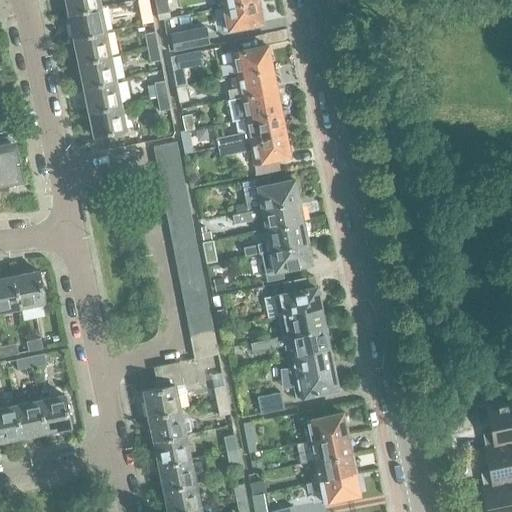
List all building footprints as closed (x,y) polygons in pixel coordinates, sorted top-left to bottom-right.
[(98,0),(65,0),(68,14),(100,7),(98,0)] [(151,11),(148,0),(138,0),(141,13),(151,11)] [(166,0),(154,0),(158,20),(162,20),(170,18),(166,0)] [(260,0),(258,0),(224,7),(226,19),(223,20),(225,30),(262,22),(261,14),(263,13),(260,0)] [(100,7),(68,14),(73,38),(105,31),(100,7)] [(171,35),(174,51),(209,43),(206,27),(171,35)] [(105,31),(73,38),(78,62),(110,56),(105,31)] [(148,48),(158,46),(155,32),(145,34),(148,48)] [(158,46),(148,48),(150,62),(160,60),(158,46)] [(236,76),(273,68),(271,56),(269,55),(267,46),(222,56),(223,63),(233,61),(236,76)] [(176,56),(179,68),(202,63),(199,51),(176,56)] [(110,56),(78,62),(83,87),(115,80),(110,56)] [(273,68),(236,76),(238,88),(228,90),(230,100),(276,90),(274,81),(275,79),(273,68)] [(120,104),(115,80),(83,87),(88,111),(120,104)] [(156,97),(167,95),(165,81),(154,83),(156,97)] [(186,85),(177,87),(180,102),(189,101),(186,85)] [(278,98),(276,90),(230,100),(232,108),(242,106),(245,119),(282,111),(280,99),(278,98)] [(170,109),(167,95),(156,97),(159,111),(170,109)] [(120,104),(88,111),(93,136),(126,129),(120,104)] [(282,111),(245,119),(247,132),(216,138),(218,147),(285,133),(283,125),(284,123),(282,111)] [(182,117),(185,130),(194,129),(191,115),(182,117)] [(287,142),(285,133),(218,147),(220,156),(251,150),(256,175),(280,170),(278,158),(290,156),(289,151),(290,149),(289,143),(287,142)] [(15,141),(0,144),(0,186),(24,182),(15,141)] [(155,158),(179,153),(177,141),(153,146),(155,158)] [(182,144),(185,154),(186,154),(192,152),(190,142),(182,144)] [(181,165),(179,153),(155,158),(157,170),(181,165)] [(181,165),(157,170),(160,181),(184,177),(181,165)] [(184,177),(160,181),(162,193),(186,188),(184,177)] [(236,213),(299,200),(294,180),(270,185),(269,177),(242,182),(246,204),(234,206),(236,213)] [(188,200),(186,188),(162,193),(164,205),(188,200)] [(188,200),(164,205),(167,217),(191,212),(188,200)] [(299,200),(236,213),(232,214),(234,223),(264,217),(266,229),(303,222),(302,219),(304,216),(302,210),(300,208),(299,200)] [(193,224),(191,212),(167,217),(169,229),(193,224)] [(303,222),(266,229),(271,250),(307,242),(306,235),(307,232),(305,225),(303,224),(303,222)] [(195,236),(193,224),(169,229),(171,240),(195,236)] [(201,233),(204,242),(212,241),(210,231),(201,233)] [(198,247),(195,236),(171,240),(174,252),(198,247)] [(312,263),(307,242),(271,250),(275,271),(312,263)] [(246,255),(257,253),(255,245),(243,247),(244,248),(235,250),(237,257),(246,255)] [(198,247),(174,252),(176,263),(200,259),(198,247)] [(259,260),(257,253),(246,255),(247,263),(259,260)] [(202,271),(200,259),(176,263),(178,275),(202,271)] [(38,271),(14,276),(20,308),(45,303),(38,271)] [(204,283),(202,271),(178,275),(181,287),(204,283)] [(278,317),(321,308),(314,275),(282,282),(285,293),(274,296),(278,317)] [(14,276),(0,278),(0,311),(20,308),(14,276)] [(223,277),(214,279),(216,292),(226,290),(223,277)] [(204,283),(181,287),(183,299),(207,295),(204,283)] [(214,307),(215,307),(231,304),(229,293),(212,297),(214,307)] [(209,306),(207,295),(183,299),(185,311),(209,306)] [(209,306),(185,311),(188,323),(211,318),(209,306)] [(325,328),(321,308),(278,317),(282,337),(325,328)] [(217,312),(218,320),(218,323),(227,321),(225,311),(217,312)] [(214,330),(211,318),(188,323),(190,335),(214,330)] [(219,328),(222,344),(234,342),(231,326),(219,328)] [(325,328),(282,337),(250,343),(252,352),(284,345),(287,357),(329,348),(325,328)] [(214,330),(190,335),(192,347),(216,342),(214,330)] [(26,341),(29,352),(43,349),(41,338),(26,341)] [(216,342),(192,347),(194,358),(218,353),(216,342)] [(2,346),(5,357),(19,354),(17,343),(2,346)] [(329,348),(287,357),(289,368),(281,368),(282,379),(333,368),(329,348)] [(29,357),(31,367),(46,364),(44,353),(29,357)] [(31,367),(29,357),(16,360),(18,370),(31,367)] [(153,367),(157,388),(143,391),(148,416),(180,409),(175,386),(183,385),(178,362),(153,367)] [(333,368),(282,379),(282,388),(293,386),(295,398),(338,389),(333,368)] [(216,402),(227,400),(224,385),(213,387),(216,402)] [(258,397),(261,414),(284,409),(281,392),(258,397)] [(38,399),(45,431),(70,425),(67,413),(75,412),(73,402),(65,404),(63,394),(38,399)] [(38,399),(14,404),(21,436),(45,431),(38,399)] [(227,400),(216,402),(219,416),(230,413),(227,400)] [(485,447),(511,441),(511,402),(488,407),(492,430),(482,432),(485,447)] [(0,440),(21,436),(14,404),(0,407),(0,440)] [(180,409),(148,416),(153,441),(185,434),(180,409)] [(306,442),(347,434),(346,426),(348,424),(347,417),(343,415),(343,413),(307,420),(309,432),(304,433),(306,442)] [(185,434),(153,441),(158,465),(190,458),(185,434)] [(347,434),(306,442),(297,444),(301,463),(315,461),(351,454),(351,451),(353,449),(352,442),(348,439),(347,434)] [(227,451),(237,449),(234,435),(224,437),(227,451)] [(255,440),(247,442),(250,452),(257,450),(255,440)] [(511,441),(485,447),(490,469),(481,471),(484,486),(511,479),(511,441)] [(240,463),(237,449),(227,451),(230,465),(240,463)] [(315,461),(317,473),(306,475),(308,483),(356,474),(354,467),(357,464),(355,457),(351,454),(315,461)] [(195,483),(190,458),(158,465),(164,490),(195,483)] [(254,474),(264,471),(261,460),(251,462),(254,474)] [(356,474),(308,483),(307,483),(308,492),(316,491),(321,490),(323,502),(360,495),(359,492),(361,489),(360,483),(357,480),(356,474)] [(511,511),(511,479),(484,486),(488,511),(511,511)] [(195,483),(164,490),(168,511),(179,511),(200,508),(195,483)] [(236,500),(247,498),(244,484),(234,486),(236,500)] [(247,498),(236,500),(238,511),(245,511),(249,511),(247,498)]
